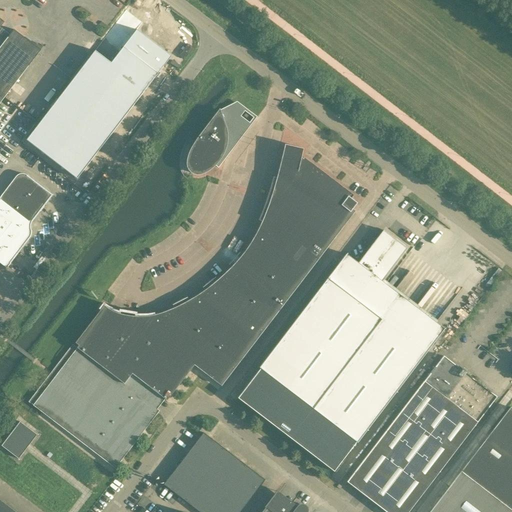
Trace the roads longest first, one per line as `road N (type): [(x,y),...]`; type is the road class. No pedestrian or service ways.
road 1 (tertiary): [(218,35),(511,262)]
road 2 (unclassified): [(0,319),(218,35)]
road 3 (unclassified): [(346,511),(199,402),(108,511)]
road 4 (unknown): [(378,190),(211,409)]
road 5 (unknown): [(378,190),(274,112)]
